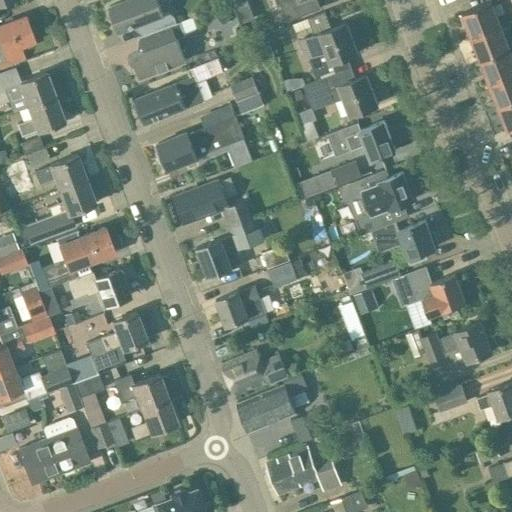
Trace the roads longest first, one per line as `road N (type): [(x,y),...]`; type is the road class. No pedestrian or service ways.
road 1 (residential): [(216,448),(220,415),(63,0)]
road 2 (residential): [(511,250),(475,154),(455,161),(401,9),(414,0)]
road 3 (residential): [(48,511),(216,448)]
